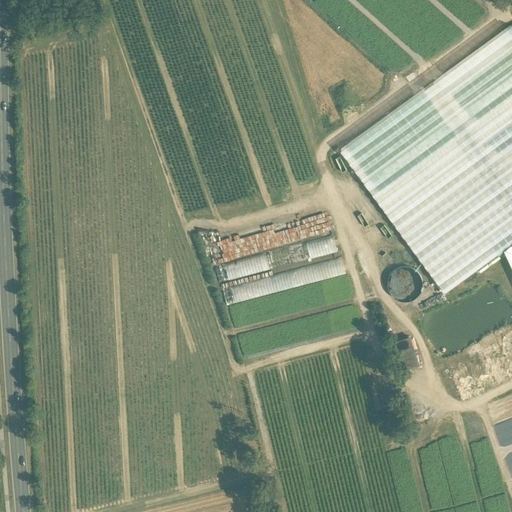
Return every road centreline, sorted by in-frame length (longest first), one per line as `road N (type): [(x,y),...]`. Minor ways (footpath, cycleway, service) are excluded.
road 1 (primary): [(0,76),(23,511)]
road 2 (track): [(234,367),(104,0)]
